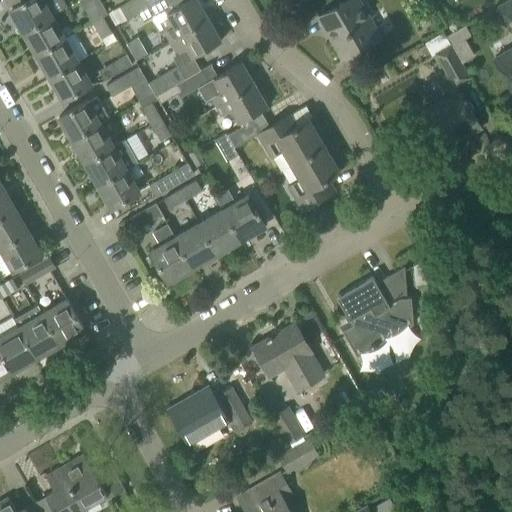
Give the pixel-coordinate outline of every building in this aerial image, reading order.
[(5,0),(12,10),(9,15),(13,23),(19,23),(24,32),(51,16),(65,8),(60,0),(53,0),(45,5),(42,0),(5,0)] [(108,13),(100,0),(79,0),(92,23),(103,16),(108,13)] [(131,0),(108,13),(115,25),(138,12),(159,0),(131,0)] [(159,0),(138,12),(143,21),(169,6),(165,0),(159,0)] [(208,18),(197,0),(188,0),(166,13),(174,26),(163,32),(169,41),(208,18)] [(342,58),(380,37),(358,0),(346,0),(318,16),(342,58)] [(503,24),(511,18),(511,0),(509,0),(495,9),(503,24)] [(65,39),(51,16),(24,32),(37,55),(65,39)] [(103,16),(92,23),(105,45),(116,38),(103,16)] [(145,48),(164,37),(153,18),(134,29),(145,48)] [(192,57),(221,40),(208,18),(169,41),(177,54),(186,47),(192,57)] [(469,78),(450,46),(443,33),(424,43),(432,57),(436,55),(454,87),(469,78)] [(50,77),(77,61),(65,39),(37,55),(50,77)] [(511,47),(494,58),(502,74),(511,90),(511,47)] [(123,69),(131,64),(126,54),(117,59),(123,69)] [(50,77),(63,100),(91,84),(77,61),(50,77)] [(210,97),(216,106),(255,84),(242,61),(218,75),(211,64),(212,64),(211,63),(184,78),(185,79),(174,86),(173,85),(155,95),(160,103),(178,93),(180,97),(198,87),(205,100),(210,97)] [(134,83),(144,77),(138,66),(128,72),(134,83)] [(173,85),(174,86),(185,79),(184,78),(177,66),(148,83),(155,95),(173,85)] [(268,106),(255,84),(216,106),(221,115),(231,109),(239,123),(268,106)] [(439,110),(423,119),(430,132),(434,130),(442,145),(461,135),(464,139),(481,129),(479,125),(469,107),(461,93),(448,101),(437,106),(439,110)] [(72,139),(99,124),(109,118),(97,96),(86,102),(85,100),(59,116),(72,139)] [(141,108),(151,124),(161,118),(152,102),(141,108)] [(281,170),(291,164),(324,145),(309,118),(297,125),(290,114),(258,133),(272,157),(273,157),(281,170)] [(161,118),(151,124),(160,140),(170,134),(161,118)] [(85,161),(112,146),(99,124),(72,139),(85,161)] [(234,147),(251,137),(243,124),(226,134),(234,147)] [(98,184),(125,168),(136,162),(123,139),(112,146),(85,161),(98,184)] [(340,171),(324,145),(291,164),(299,178),(288,185),(302,209),(335,190),(328,178),(340,171)] [(156,195),(193,174),(186,163),(150,185),(156,195)] [(138,192),(125,168),(98,184),(111,207),(138,192)] [(179,190),(185,200),(209,186),(203,177),(196,181),(196,180),(179,190)] [(0,216),(15,208),(2,185),(0,186),(0,216)] [(240,239),(265,225),(264,222),(275,216),(259,188),(235,202),(228,189),(216,196),(219,202),(240,239)] [(179,190),(164,199),(170,209),(185,200),(179,190)] [(219,202),(206,210),(210,216),(199,222),(216,253),(240,239),(219,202)] [(137,228),(161,215),(155,204),(131,217),(137,228)] [(15,208),(0,216),(0,246),(28,230),(15,208)] [(175,236),(192,266),(216,253),(199,222),(175,236)] [(168,281),(192,266),(175,236),(167,223),(152,231),(160,244),(150,249),(168,281)] [(0,246),(13,270),(41,254),(28,230),(0,246)] [(25,285),(38,277),(56,267),(49,256),(32,266),(18,273),(25,285)] [(425,261),(413,267),(414,285),(432,284),(425,261)] [(357,356),(413,324),(411,297),(407,297),(404,266),(376,282),(372,276),(365,280),(336,296),(353,325),(343,331),(357,356)] [(0,284),(0,297),(0,298),(17,288),(12,278),(0,284)] [(42,313),(60,343),(84,329),(67,299),(42,313)] [(13,318),(35,357),(60,343),(42,313),(37,304),(13,318)] [(0,322),(0,350),(11,370),(35,357),(13,318),(12,316),(0,322)] [(312,350),(305,338),(295,321),(293,322),(293,323),(272,336),(271,335),(266,338),(267,339),(255,346),(254,345),(252,345),(270,375),(284,366),(297,389),(323,373),(310,351),(312,350)] [(0,377),(11,370),(0,350),(0,377)] [(170,409),(169,409),(188,442),(205,432),(227,420),(233,430),(243,424),(244,426),(252,421),(241,403),(231,385),(223,390),(224,391),(215,396),(209,386),(191,397),(170,409)] [(290,443),(303,436),(287,408),(273,416),(288,443),(290,443)] [(290,443),(293,448),(279,455),(288,470),(319,453),(310,437),(305,440),(303,436),(290,443)] [(84,507),(90,504),(105,495),(106,498),(124,488),(115,471),(99,480),(84,453),(61,467),(84,507)] [(42,511),(75,511),(84,507),(61,467),(46,475),(54,490),(46,495),(52,505),(42,511)] [(282,473),(269,480),(251,489),(258,501),(245,508),(247,511),(291,511),(284,498),(293,493),(282,473)] [(8,497),(0,501),(0,511),(27,511),(25,507),(17,511),(8,497)] [(388,497),(371,507),(374,511),(388,511),(395,508),(388,497)]
